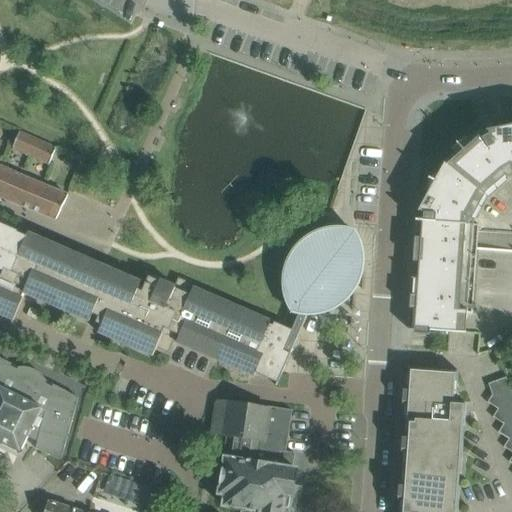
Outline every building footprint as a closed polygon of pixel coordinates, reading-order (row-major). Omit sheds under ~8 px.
[(472,314),(477,250),(477,248),(478,232),(478,230),(479,225),(465,224),(466,218),(472,220),(485,196),(506,178),(502,171),(510,166),(511,172),(511,126),(494,130),(495,131),(496,131),(500,141),(494,144),(489,136),(483,140),(480,135),(481,134),(480,133),(445,163),(439,176),(434,173),(430,179),(429,178),(428,180),(429,180),(430,181),(425,189),(430,191),(427,197),(423,205),(424,205),(428,206),(429,204),(435,207),(435,215),(424,214),(423,221),(422,221),(416,221),(415,240),(413,261),(411,298),(410,309),(409,328),(414,329),(414,335),(430,336),(430,330),(466,333),(468,314),(472,314)] [(56,149),(20,133),(13,149),(49,165),(56,149)] [(0,194),(56,219),(68,196),(0,166),(0,194)] [(0,314),(13,321),(23,299),(19,297),(21,293),(89,322),(92,315),(98,318),(95,324),(101,326),(98,333),(153,357),(157,348),(168,353),(177,334),(179,335),(176,343),(254,377),(255,374),(277,383),(275,386),(277,386),(310,310),(317,310),(324,308),(331,305),(337,301),(343,297),(348,291),(352,285),(357,285),(362,286),(362,289),(363,289),(364,276),(363,276),(363,277),(355,277),(357,270),(358,263),(364,263),(364,256),(363,249),(361,243),(357,237),(353,231),(349,236),(342,235),(334,235),(326,236),(324,236),(322,237),(315,240),(309,244),(303,248),(299,254),(295,260),(290,257),(286,264),(284,272),(283,280),(283,288),(284,292),(283,292),(284,298),(286,304),(289,309),(293,314),(297,311),(301,310),(292,331),(274,323),(273,326),(270,325),(271,322),(193,288),(190,295),(186,294),(191,283),(178,278),(175,287),(160,280),(159,282),(149,277),(142,292),(138,290),(141,282),(28,233),(27,237),(18,233),(19,232),(0,223),(0,314)] [(23,367),(19,367),(0,358),(0,442),(19,451),(19,453),(21,452),(21,451),(29,434),(40,410),(23,402),(28,392),(38,396),(44,384),(45,385),(52,388),(53,385),(46,381),(43,377),(40,373),(36,371),(32,369),(27,368),(23,367)] [(456,403),(457,391),(458,371),(408,367),(406,388),(403,388),(402,404),(405,405),(404,422),(406,422),(405,436),(403,436),(401,452),(404,453),(402,484),(399,484),(398,500),(401,500),(399,511),(458,511),(460,488),(458,487),(459,474),(461,474),(462,457),(463,440),(462,440),(463,426),(464,426),(466,403),(456,403)] [(498,410),(510,389),(506,378),(488,384),(492,395),(487,403),(498,410)] [(79,398),(53,385),(52,388),(45,385),(44,384),(38,396),(28,392),(23,402),(40,410),(29,434),(39,439),(36,449),(61,461),(79,398)] [(511,393),(510,389),(498,410),(493,418),(504,425),(511,410),(511,393)] [(293,487),(294,480),(296,469),(292,469),(295,454),(286,452),(292,411),(268,407),(267,410),(217,402),(211,433),(228,435),(219,495),(225,496),(223,507),(242,510),(241,511),(296,511),(301,488),(293,487)] [(511,410),(504,425),(498,433),(509,440),(511,434),(511,410)] [(82,511),(49,501),(45,511),(82,511)]
